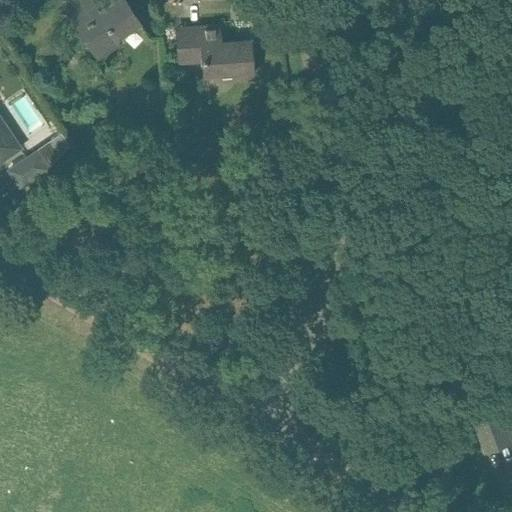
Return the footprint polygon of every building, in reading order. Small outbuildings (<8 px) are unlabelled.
[(116,0),(98,11),(92,2),(72,15),(96,54),(117,40),(114,36),(137,21),(149,41),(151,40),(125,0),(116,0)] [(218,26),(177,28),(179,60),(203,59),(204,73),(232,71),(232,77),(252,75),(249,40),(219,41),(218,26)] [(0,159),(18,147),(0,119),(0,159)] [(65,142),(62,139),(57,138),(53,142),(53,147),(57,150),(62,150),(65,147),(65,142)] [(36,152),(9,169),(20,186),(47,168),(36,152)] [(511,406),(501,411),(508,429),(511,427),(511,406)] [(499,411),(474,420),(485,450),(510,441),(499,411)]
